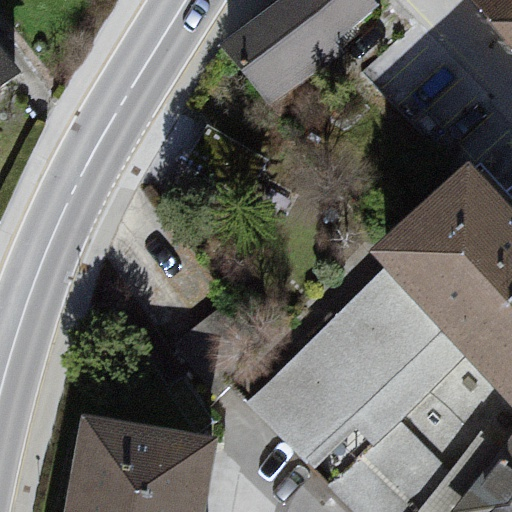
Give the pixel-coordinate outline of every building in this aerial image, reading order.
[(364,0),(293,0),(224,51),(271,114),(383,18),(364,0)] [(511,0),(497,0),(479,14),(511,51),(511,0)] [(0,48),(0,101),(25,81),(0,48)] [(253,188),(271,150),(211,121),(193,160),(253,188)] [(511,205),(489,181),(387,267),(511,398),(511,205)] [(96,430),(83,511),(220,511),(229,453),(96,430)] [(511,511),(511,446),(463,511),(511,511)]
